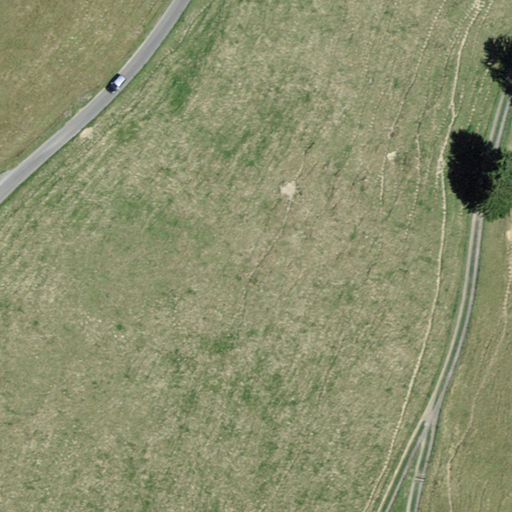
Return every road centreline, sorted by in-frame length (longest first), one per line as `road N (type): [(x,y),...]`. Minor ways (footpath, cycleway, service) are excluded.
road 1 (track): [(413,511),(433,407),(465,317),(479,206),(511,79)]
road 2 (unclassified): [(0,195),(122,80),(180,0)]
